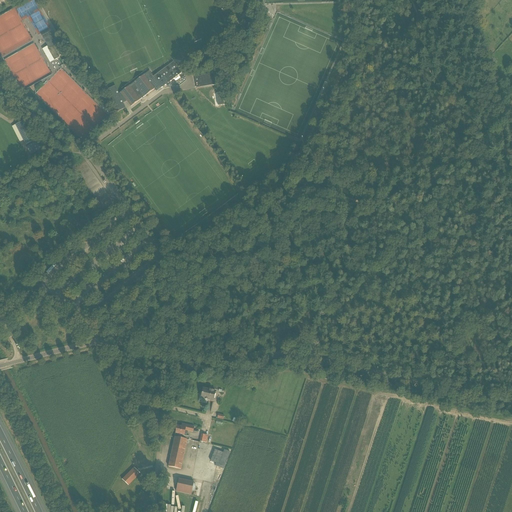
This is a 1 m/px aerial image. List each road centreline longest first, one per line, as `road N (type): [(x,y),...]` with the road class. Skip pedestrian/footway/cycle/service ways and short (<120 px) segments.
road 1 (unclassified): [(304,356),(511,116)]
road 2 (track): [(299,183),(264,218),(175,269),(92,333)]
road 3 (unclassified): [(511,403),(304,356)]
road 4 (unclassified): [(100,342),(242,362),(304,356)]
road 5 (track): [(356,0),(355,67),(299,183)]
road 6 (track): [(157,511),(155,419),(100,342)]
